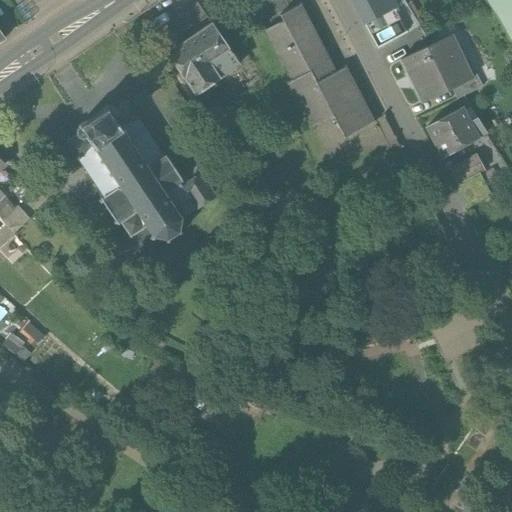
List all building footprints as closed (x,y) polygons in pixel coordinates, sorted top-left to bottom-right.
[(379,0),(350,0),(376,49),(418,25),(402,0),(381,0),(380,1),(379,0)] [(511,0),(485,0),(511,42),(511,0)] [(191,36),(210,23),(197,4),(178,16),(191,36)] [(335,72),(300,5),(279,16),(282,22),(264,31),(290,81),(286,83),(310,129),(332,117),(336,123),(335,124),(339,130),(343,138),(374,122),(360,96),(359,93),(358,93),(358,92),(356,89),(355,87),(354,84),(353,84),(345,67),(335,72)] [(211,24),(167,54),(194,95),(238,65),(211,24)] [(444,39),(400,60),(421,104),(451,89),(470,80),(469,78),(461,62),(457,64),(444,39)] [(470,80),(451,89),(456,100),(480,88),(474,76),(469,78),(470,80)] [(67,142),(65,144),(66,146),(68,144),(77,157),(75,159),(76,161),(78,160),(86,171),(83,172),(85,174),(87,173),(94,183),(92,185),(93,187),(96,186),(103,197),(101,199),(101,200),(99,202),(100,203),(102,202),(115,221),(113,223),(114,225),(117,223),(117,224),(120,222),(129,235),(128,238),(131,238),(131,235),(145,227),(152,236),(150,239),(152,240),(154,238),(165,240),(166,243),(168,243),(168,239),(177,233),(180,235),(181,233),(178,231),(181,220),(184,219),(184,216),(195,209),(195,210),(215,196),(196,167),(180,177),(166,155),(163,157),(155,146),(158,144),(156,142),(154,144),(147,133),(149,132),(148,129),(145,131),(138,120),(140,119),(139,117),(137,118),(128,105),(130,104),(129,101),(126,103),(126,102),(125,103),(123,100),(121,102),(123,104),(116,109),(115,107),(110,106),(108,107),(107,105),(100,110),(101,111),(84,122),(84,121),(77,125),(78,127),(76,129),(75,133),(77,135),(69,139),(68,137),(66,138),(67,141),(66,141),(67,142)] [(460,110),(427,128),(442,156),(475,138),(469,125),(460,110)] [(469,125),(475,138),(485,133),(478,121),(469,125)] [(232,140),(218,122),(201,136),(215,154),(232,140)] [(484,170),(478,160),(483,158),(480,154),(450,170),(457,184),(470,177),(474,186),(480,182),(476,174),(484,170)] [(6,196),(4,198),(0,200),(0,218),(12,232),(29,216),(17,203),(15,205),(6,196)] [(10,337),(3,347),(17,357),(24,347),(10,337)]
